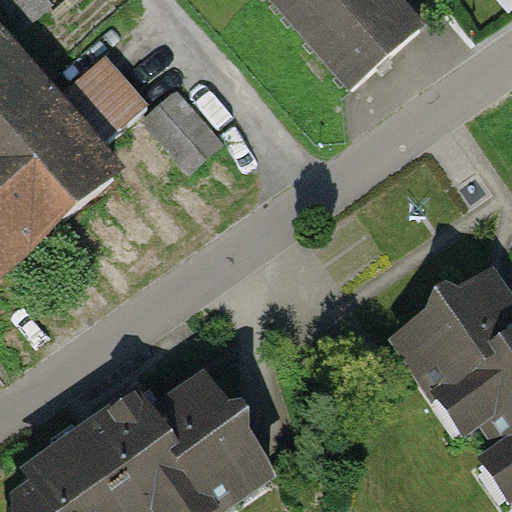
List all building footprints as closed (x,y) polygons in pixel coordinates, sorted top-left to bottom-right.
[(54,7),(47,0),(0,0),(0,18),(18,39),(54,7)] [(422,33),(392,0),(273,0),(355,92),(422,33)] [(52,110),(0,49),(0,281),(114,181),(95,160),(148,113),(105,64),(52,110)] [(180,103),(150,129),(188,173),(218,148),(180,103)] [(511,316),(491,286),(462,306),(442,299),(433,326),(399,350),(440,408),(461,393),(511,464),(511,316)] [(39,496),(16,511),(185,511),(197,504),(202,511),(230,511),(270,485),(246,451),(247,422),(226,422),(206,393),(152,431),(137,410),(31,484),(39,496)]
